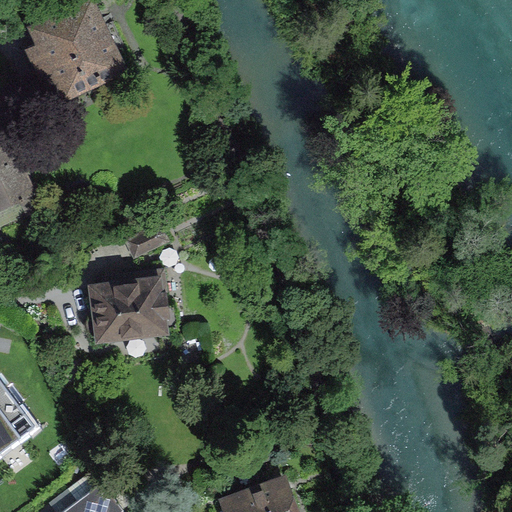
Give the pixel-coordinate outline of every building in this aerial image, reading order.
[(112,21),(100,27),(89,3),(28,32),(34,43),(28,46),(46,84),(61,77),(67,89),(130,59),(112,21)] [(0,146),(0,226),(37,209),(15,160),(8,164),(0,146)] [(160,223),(126,239),(134,256),(168,239),(164,231),(160,223)] [(3,240),(0,242),(0,262),(5,272),(16,267),(3,240)] [(129,281),(94,285),(96,310),(92,311),(87,318),(86,325),(89,331),(94,333),(99,333),(99,336),(163,329),(163,336),(173,336),(177,334),(173,304),(168,305),(163,268),(128,272),(129,281)] [(35,424),(0,377),(0,449),(20,435),(35,424)] [(249,462),(269,453),(263,439),(243,448),(249,462)] [(117,511),(123,508),(94,468),(68,487),(76,499),(58,511),(117,511)] [(291,511),(280,482),(228,501),(232,511),(291,511)]
